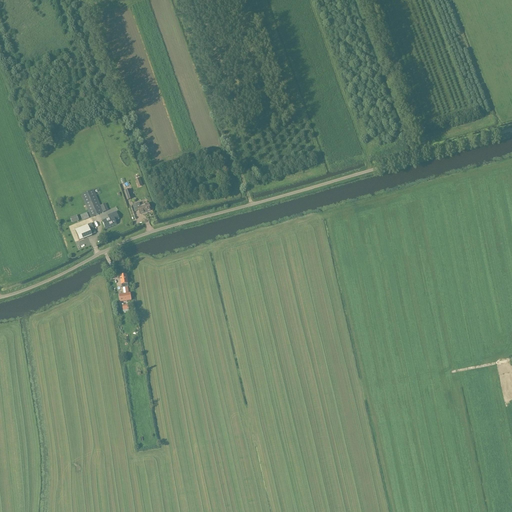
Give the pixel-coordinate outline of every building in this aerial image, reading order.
[(81,196),(91,218),(103,212),(94,190),(81,196)] [(124,191),(127,200),(133,199),(130,190),(124,191)] [(149,204),(140,207),(139,203),(133,205),(135,212),(138,211),(140,215),(151,211),(149,204)] [(102,221),(106,229),(116,225),(115,221),(119,219),(116,212),(110,215),(111,218),(102,221)] [(87,213),(79,215),(82,221),(89,218),(87,213)] [(76,215),(69,218),(71,224),(78,221),(76,215)] [(88,227),(87,225),(75,230),(80,241),(92,236),(92,235),(96,233),(92,225),(88,227)] [(119,295),(120,303),(131,301),(130,293),(119,295)]
